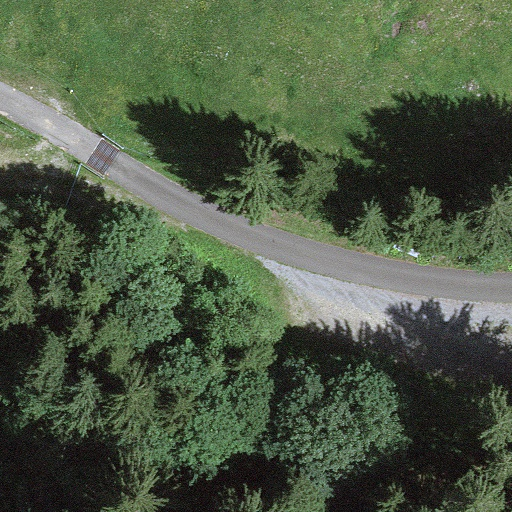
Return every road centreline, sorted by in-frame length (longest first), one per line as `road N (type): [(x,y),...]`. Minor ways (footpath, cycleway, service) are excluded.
road 1 (unclassified): [(511,287),(375,276),(282,252),(164,188)]
road 2 (track): [(0,176),(164,188),(0,97)]
